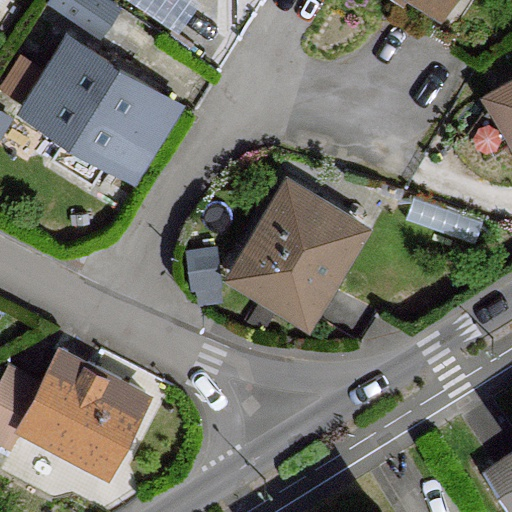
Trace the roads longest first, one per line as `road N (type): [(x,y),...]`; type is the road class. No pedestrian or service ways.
road 1 (residential): [(208,362),(0,258)]
road 2 (tertiary): [(397,372),(225,478)]
road 3 (residential): [(397,372),(314,376),(208,362)]
road 4 (tertiary): [(511,303),(397,372)]
road 5 (residential): [(208,362),(226,402),(225,478)]
